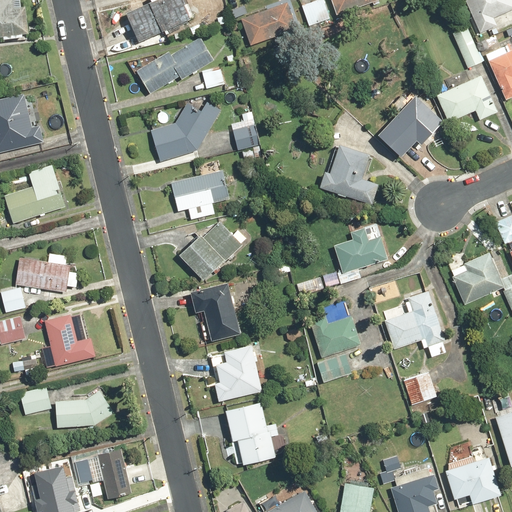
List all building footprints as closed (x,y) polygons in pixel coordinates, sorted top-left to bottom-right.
[(0,0),(0,36),(1,36),(2,39),(22,37),(21,34),(27,34),(24,6),(12,8),(10,0),(0,0)] [(180,0),(153,0),(124,12),(137,41),(189,19),(180,0)] [(322,0),(317,0),(300,5),(306,25),(328,18),(322,0)] [(331,0),(336,14),(375,0),(331,0)] [(464,0),(479,32),(496,24),(493,18),(511,9),(511,1),(511,0),(464,0)] [(241,17),(250,45),(297,30),(288,2),(241,17)] [(452,33),(468,68),(484,61),(468,26),(452,33)] [(135,71),(149,94),(180,76),(181,79),(214,60),(201,37),(170,55),(168,51),(135,71)] [(508,43),(485,53),(504,100),(511,96),(511,49),(511,50),(508,43)] [(224,85),(220,67),(201,71),(206,89),(224,85)] [(496,112),(480,75),(435,94),(448,122),(474,111),(478,120),(496,112)] [(0,98),(0,152),(43,142),(39,125),(31,127),(22,93),(0,98)] [(442,122),(414,95),(376,134),(400,157),(415,141),(420,145),(442,122)] [(187,102),(174,123),(150,131),(160,161),(196,150),(221,110),(206,101),(200,111),(187,102)] [(241,121),(231,123),(234,146),(259,142),(253,109),(239,111),(241,121)] [(361,178),(369,154),(338,144),(329,172),(323,171),(318,188),(371,205),(378,184),(361,178)] [(32,186),(3,195),(12,223),(64,206),(51,164),(27,172),(32,186)] [(222,169),(170,182),(178,211),(188,209),(190,220),(215,214),(212,203),(229,199),(222,169)] [(511,214),(494,222),(504,244),(511,239),(511,214)] [(199,234),(177,255),(202,281),(241,244),(219,221),(202,237),(199,234)] [(332,245),(342,274),(387,259),(380,237),(368,240),(364,228),(351,232),(353,238),(332,245)] [(451,277),(464,305),(504,286),(489,252),(463,263),(466,270),(451,277)] [(18,258),(15,284),(66,291),(69,265),(18,258)] [(326,276),(293,284),(297,300),(329,292),(326,276)] [(240,334),(227,282),(188,292),(194,313),(202,311),(211,342),(240,334)] [(511,286),(502,291),(511,312),(511,286)] [(0,292),(0,293),(5,313),(26,308),(20,287),(0,292)] [(383,320),(393,349),(424,339),(427,347),(445,341),(428,290),(407,297),(411,311),(383,320)] [(43,320),(55,366),(95,356),(91,338),(77,341),(70,314),(43,320)] [(308,320),(321,358),(360,345),(351,315),(327,323),(324,315),(308,320)] [(0,320),(0,340),(1,344),(26,338),(20,316),(0,320)] [(213,382),(217,401),(262,391),(251,345),(222,351),(224,361),(215,363),(219,381),(213,382)] [(345,353),(317,363),(323,382),(352,373),(345,353)] [(429,372),(403,380),(411,406),(437,398),(429,372)] [(46,386),(19,392),(24,415),(52,409),(46,386)] [(114,412),(98,389),(85,399),(54,401),(56,428),(94,425),(114,412)] [(260,402),(224,411),(237,464),(242,463),(242,465),(275,457),(270,437),(278,435),(275,424),(266,426),(260,402)] [(511,411),(494,417),(510,467),(511,465),(511,411)] [(120,449),(96,454),(106,498),(130,493),(120,449)] [(394,481),(393,476),(391,471),(401,468),(397,455),(383,460),(386,471),(379,473),(382,484),(394,481)] [(488,456),(444,470),(453,500),(468,495),(472,504),(500,495),(488,456)] [(30,470),(39,511),(55,511),(79,507),(72,473),(64,475),(62,463),(30,470)] [(434,474),(390,487),(397,511),(429,511),(428,506),(436,504),(432,490),(439,488),(434,474)] [(369,511),(373,487),(344,482),(338,511),(369,511)] [(317,511),(304,490),(265,511),(264,511),(317,511)] [(243,501),(225,511),(226,511),(252,511),(251,510),(249,511),(243,501)]
